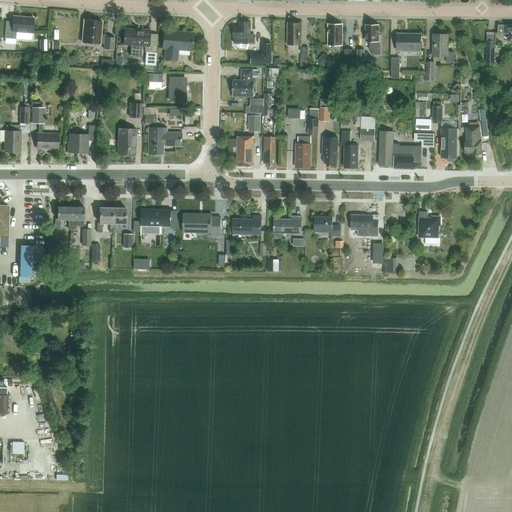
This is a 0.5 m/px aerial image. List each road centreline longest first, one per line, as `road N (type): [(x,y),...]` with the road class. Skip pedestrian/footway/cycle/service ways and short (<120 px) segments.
road 1 (tertiary): [(211,175),(237,186),(511,181)]
road 2 (residential): [(483,13),(208,8)]
road 3 (tertiary): [(0,175),(211,175)]
road 4 (residential): [(208,8),(37,0)]
road 5 (residential): [(211,175),(208,8)]
